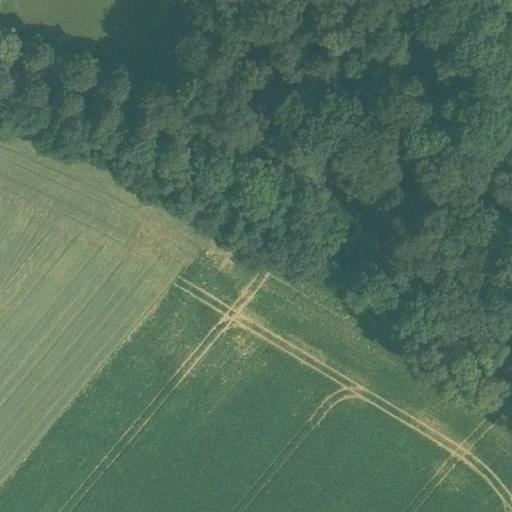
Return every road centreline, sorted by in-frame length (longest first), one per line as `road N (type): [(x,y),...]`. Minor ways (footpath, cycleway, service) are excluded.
road 1 (tertiary): [(511,368),(410,237),(353,184),(315,164),(0,62)]
road 2 (track): [(511,152),(410,237)]
